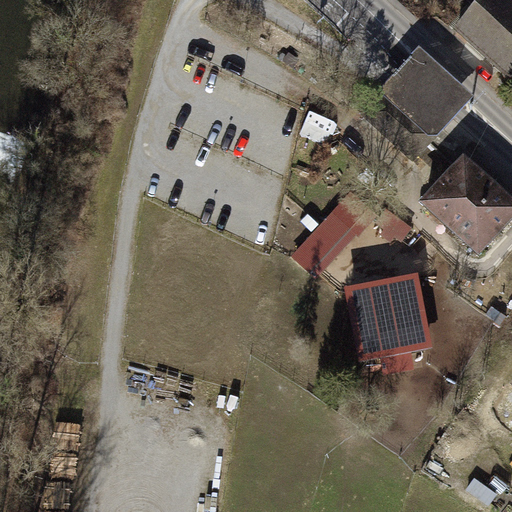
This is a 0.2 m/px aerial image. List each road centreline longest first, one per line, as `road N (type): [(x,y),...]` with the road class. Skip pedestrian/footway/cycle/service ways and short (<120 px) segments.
road 1 (primary): [(367,4),(394,68),(449,118),(511,138)]
road 2 (primary): [(511,138),(494,104),(401,19),(367,4)]
